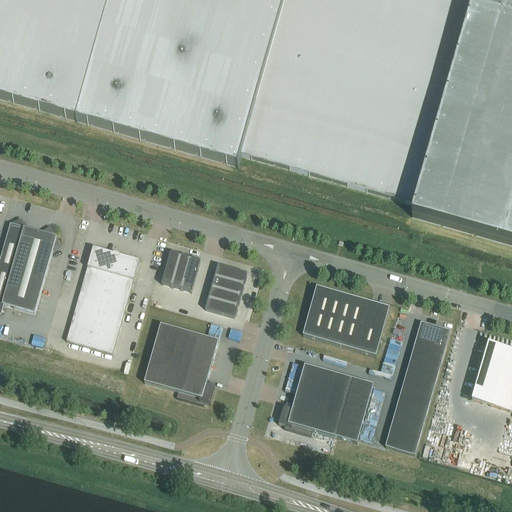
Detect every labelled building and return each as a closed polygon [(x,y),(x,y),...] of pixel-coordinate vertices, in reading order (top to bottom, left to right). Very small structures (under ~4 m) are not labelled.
[(511,0),(0,0),(0,100),(77,123),(76,124),(77,124),(77,123),(238,169),(237,170),(238,170),(241,158),(415,207),(415,208),(412,219),(511,247),(511,0)] [(43,235),(24,230),(20,221),(11,226),(0,264),(0,315),(3,307),(35,316),(53,253),(62,247),(51,230),(43,235)] [(94,250),(67,343),(113,357),(140,263),(121,258),(120,257),(120,256),(114,255),(114,256),(94,250)] [(171,254),(162,286),(172,289),(181,257),(171,254)] [(181,257),(172,289),(182,292),(191,259),(181,257)] [(191,259),(182,292),(192,294),(201,262),(191,259)] [(218,267),(215,278),(245,287),(248,276),(218,267)] [(215,278),(212,290),(241,298),(245,287),(215,278)] [(212,290),(209,301),(238,309),(241,298),(212,290)] [(316,296),(316,295),(315,295),(303,338),(376,359),(388,316),(387,317),(382,336),(363,331),(369,311),(316,296)] [(209,301),(205,312),(235,320),(238,309),(209,301)] [(415,458),(451,335),(421,326),(386,449),(415,458)] [(161,327),(145,385),(178,394),(177,400),(204,408),(205,405),(211,407),(216,390),(207,387),(219,344),(161,327)] [(511,409),(511,352),(489,346),(472,403),(510,414),(511,409)] [(293,411),(284,409),(279,427),(285,429),(284,431),(311,439),(313,434),(357,446),(374,388),(305,368),(293,411)]
